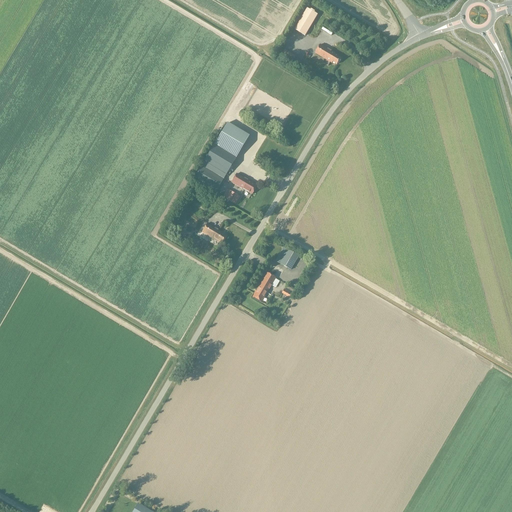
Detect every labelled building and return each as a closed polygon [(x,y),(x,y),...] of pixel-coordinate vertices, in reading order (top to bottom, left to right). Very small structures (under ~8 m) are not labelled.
[(305,36),(317,15),(307,9),(294,30),(305,36)] [(335,54),(320,45),(315,53),(332,63),(333,62),(337,65),(340,59),(335,55),(335,54)] [(292,61),(295,56),(285,50),(282,55),(292,61)] [(226,123),(213,145),(235,158),(248,136),(226,123)] [(201,166),(193,179),(215,192),(223,179),(235,158),(213,145),(201,166)] [(252,195),(257,186),(236,174),(231,183),(252,195)] [(227,189),(223,197),(231,202),(235,194),(227,189)] [(222,245),(227,236),(207,224),(202,232),(222,245)] [(201,252),(206,244),(202,242),(197,249),(201,252)] [(298,256),(283,247),(275,261),(290,270),(298,256)] [(261,302),(275,278),(267,273),(252,297),(261,302)] [(291,293),(284,289),(282,293),(289,297),(291,293)]
